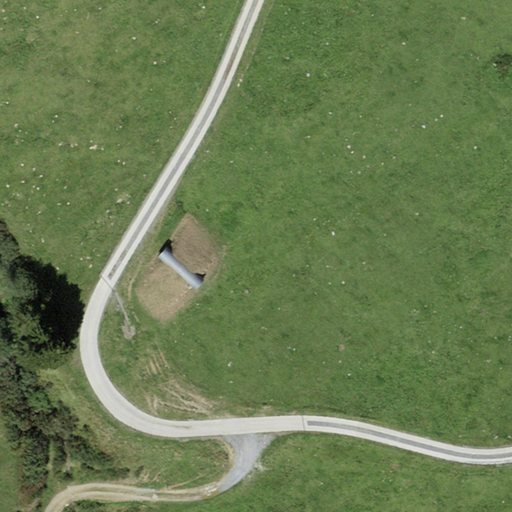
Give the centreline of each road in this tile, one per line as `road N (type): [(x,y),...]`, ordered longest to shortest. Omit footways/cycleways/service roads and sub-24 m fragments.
road 1 (track): [(256,0),(217,93),(90,310),(87,358),(104,400),(145,424),(199,430),(259,423)]
road 2 (track): [(54,511),(63,496),(91,485),(215,496),(243,469),(259,423)]
road 3 (track): [(259,423),(365,428),(448,455),(511,454)]
